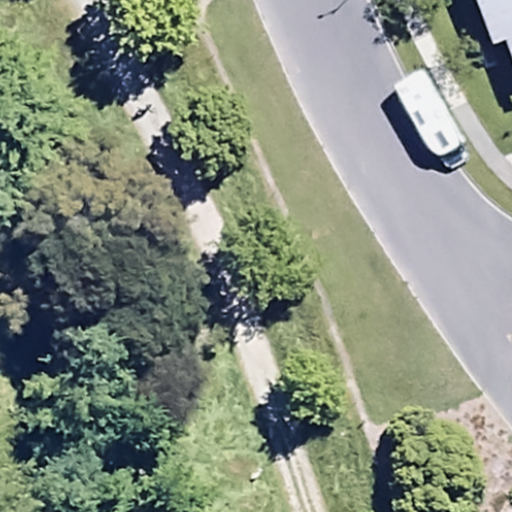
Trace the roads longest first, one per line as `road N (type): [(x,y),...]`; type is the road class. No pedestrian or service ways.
road 1 (track): [(341,511),(263,251),(130,0)]
road 2 (residential): [(309,0),(341,81),(405,198),(511,320)]
